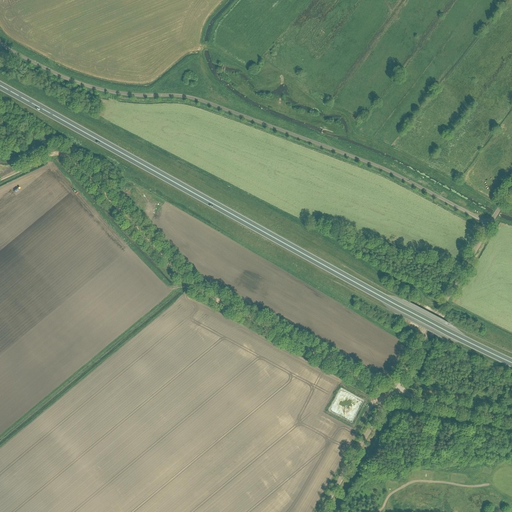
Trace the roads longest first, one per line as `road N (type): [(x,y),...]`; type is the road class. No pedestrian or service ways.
road 1 (trunk): [(511,362),(0,86)]
road 2 (unclassified): [(488,224),(374,164),(194,98),(81,84),(0,44)]
road 3 (track): [(0,179),(51,154),(71,158),(192,286),(388,396)]
road 4 (tertiary): [(394,386),(488,224)]
road 5 (tertiary): [(321,511),(394,386)]
road 6 (unclassified): [(511,420),(432,405),(394,386)]
